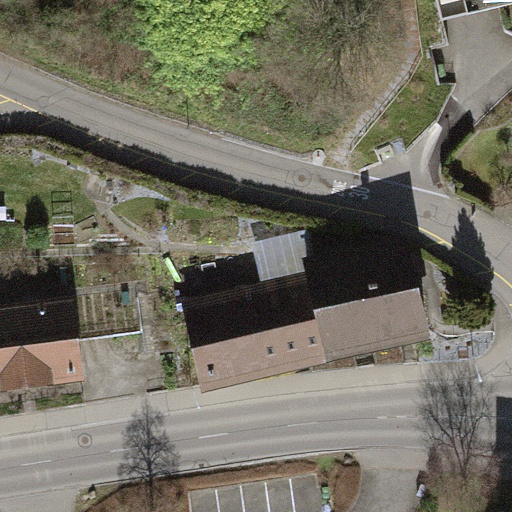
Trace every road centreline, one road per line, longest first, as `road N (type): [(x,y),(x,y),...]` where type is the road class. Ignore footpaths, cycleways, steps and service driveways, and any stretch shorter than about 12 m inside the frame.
road 1 (residential): [(511,269),(416,214),(136,141),(0,85)]
road 2 (tertiary): [(511,413),(301,423),(0,468)]
